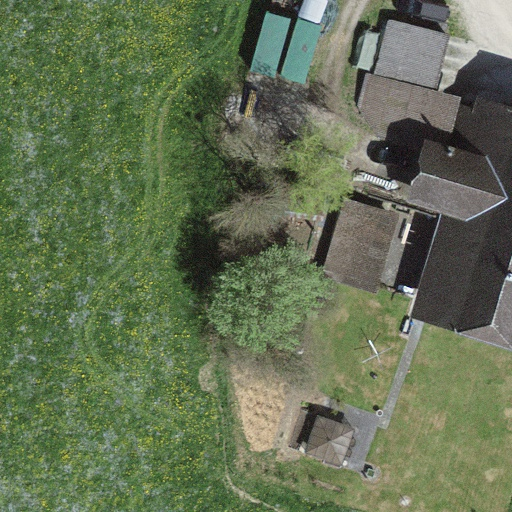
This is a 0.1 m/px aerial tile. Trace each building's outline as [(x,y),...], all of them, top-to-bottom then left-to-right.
[(389,25),(376,81),(432,95),(445,38),(389,25)] [(511,132),(446,114),(432,95),(376,81),(369,79),(360,112),(373,146),(425,161),(414,199),(466,215),(438,313),(511,334),(511,132)] [(322,195),(271,189),(268,210),(319,217),(322,195)] [(330,276),(374,288),(392,220),(349,208),(330,276)] [(360,445),(322,436),(315,469),(352,478),(360,445)]
